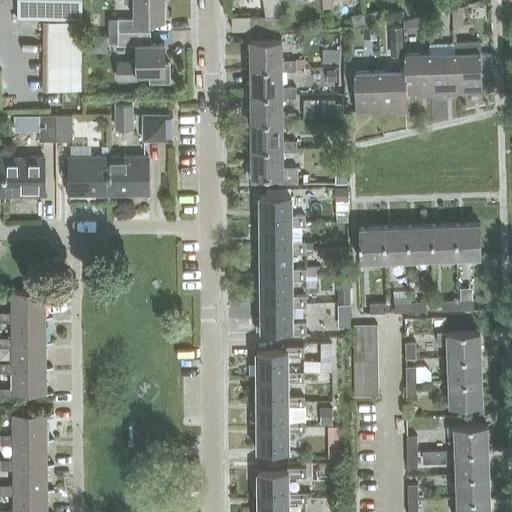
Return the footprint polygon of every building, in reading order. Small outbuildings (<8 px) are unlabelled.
[(81,0),(17,0),(17,19),(82,20),(81,0)] [(162,0),(123,0),(124,2),(134,2),(134,19),(107,19),(108,32),(149,32),(149,19),(163,19),(162,0)] [(281,14),(279,0),(262,0),(265,17),(281,14)] [(333,7),(331,0),(322,0),(324,8),(333,7)] [(364,24),(363,13),(350,15),(352,26),(364,24)] [(260,14),(231,14),(231,30),(282,30),(282,18),(260,18),(260,14)] [(376,39),(375,27),(362,28),(363,40),(376,39)] [(108,43),(117,43),(117,46),(135,46),(135,63),(117,63),(117,79),(135,79),(135,74),(146,74),(146,83),(169,83),(168,64),(163,64),(163,45),(149,45),(149,32),(108,32),(108,43)] [(281,67),(281,71),(294,71),(294,61),(280,61),(280,41),(249,41),(249,56),(244,56),(245,68),(249,68),(281,67)] [(455,93),(455,92),(470,92),(480,92),(480,77),(491,76),(490,53),(479,54),(479,42),(454,43),(455,53),(453,54),(455,93)] [(455,93),(453,54),(428,55),(430,94),(430,93),(445,93),(455,93)] [(430,94),(428,55),(403,56),(404,71),(405,94),(419,94),(430,94)] [(281,94),(281,99),(295,98),(295,88),(281,88),(281,71),(281,67),(249,68),(249,83),(245,83),(245,95),(250,95),(281,94)] [(405,94),(404,71),(378,72),(380,111),(381,111),(395,110),(395,111),(406,110),(405,94)] [(380,111),(378,72),(353,73),(355,112),(370,111),(380,111)] [(281,121),(281,125),(295,125),(295,114),(281,114),(281,99),(281,94),(250,95),(250,110),(245,110),(245,122),(250,122),(281,121)] [(302,98),(302,117),(343,117),(343,102),(317,102),(317,98),(302,98)] [(133,128),(133,102),(114,102),(114,128),(133,128)] [(172,140),(172,113),(141,113),(141,141),(172,140)] [(54,115),(55,141),(73,141),(72,114),(54,115)] [(39,141),(55,141),(54,115),(39,115),(39,141)] [(281,152),(295,152),(295,141),(281,141),(281,125),(281,121),(250,122),(250,137),(245,137),(245,149),(250,149),(250,148),(281,148),(281,152)] [(323,136),(336,136),(336,123),(323,123),(323,136)] [(250,148),(250,149),(250,163),(245,163),(245,176),(280,175),(280,179),(295,179),(295,168),(281,168),(281,152),(281,148),(250,148)] [(107,157),(107,194),(147,194),(146,156),(107,157)] [(3,158),(3,195),(43,195),(43,157),(3,158)] [(107,194),(107,157),(67,157),(68,195),(107,194)] [(290,223),(290,227),(304,226),(304,216),(290,216),(290,195),(259,196),(259,211),(254,211),(254,224),(259,224),(290,223)] [(290,250),(290,253),(304,253),(304,242),(290,242),(290,227),(290,223),(259,224),(259,238),(254,238),(254,250),(259,250),(290,250)] [(454,224),(455,257),(479,256),(478,223),(454,224)] [(430,225),(431,258),(455,257),(454,224),(430,225)] [(406,226),(407,259),(431,258),(430,225),(406,226)] [(407,259),(406,226),(382,227),(383,260),(407,259)] [(383,260),(382,227),(358,228),(359,261),(383,260)] [(290,277),(290,280),(304,280),(304,269),(290,269),(290,253),(290,250),(259,250),(259,265),(255,265),(255,277),(259,277),(290,277)] [(291,304),(291,307),(305,307),(305,296),(291,296),(290,280),(290,277),(259,277),(259,291),(254,291),(255,304),(260,304),(291,304)] [(10,317),(44,317),(44,292),(10,292),(10,313),(0,312),(0,322),(10,323),(10,317)] [(456,300),(456,310),(472,310),(472,299),(456,300)] [(456,310),(456,300),(440,300),(440,310),(456,310)] [(393,312),(410,311),(409,301),(393,302),(393,312)] [(425,301),(409,301),(410,311),(426,311),(425,301)] [(386,312),(385,302),(368,302),(368,313),(386,312)] [(260,318),(255,318),(255,331),(259,331),(259,330),(291,330),(291,334),(305,334),(305,307),(291,307),(291,304),(260,304),(260,318)] [(11,343),(44,343),(44,317),(10,317),(10,323),(10,338),(0,338),(0,347),(11,348),(11,343)] [(352,325),(352,337),(377,337),(376,324),(352,325)] [(437,344),(446,344),(447,357),(479,356),(478,332),(436,333),(437,344)] [(352,337),(353,349),(377,349),(377,337),(352,337)] [(415,358),(415,341),(405,341),(405,358),(415,358)] [(11,368),(44,368),(44,343),(11,343),(11,348),(11,363),(0,363),(0,372),(11,373),(11,368)] [(286,376),(286,372),(286,357),(304,357),(303,348),(285,348),(285,351),(255,351),(256,376),(286,376)] [(353,349),(353,361),(377,361),(377,349),(353,349)] [(479,356),(447,357),(447,381),(480,380),(479,356)] [(353,361),(353,373),(377,372),(377,361),(353,361)] [(405,382),(416,382),(415,366),(405,366),(405,382)] [(11,368),(11,373),(11,388),(0,388),(0,397),(13,398),(13,394),(44,394),(44,368),(11,368)] [(286,376),(256,376),(256,401),(286,401),(286,397),(286,382),(303,382),(303,372),(286,372),(286,376)] [(353,373),(353,385),(378,384),(377,372),(353,373)] [(480,380),(447,381),(448,405),(481,404),(480,380)] [(416,398),(416,382),(405,382),(405,398),(416,398)] [(378,396),(378,384),(353,385),(354,396),(378,396)] [(286,401),(256,401),(256,426),(287,426),(287,422),(286,406),(303,406),(303,397),(286,397),(286,401)] [(11,440),(45,440),(45,414),(11,414),(11,435),(0,434),(0,444),(11,445),(11,440)] [(287,426),(256,426),(256,451),(287,451),(287,431),(303,431),(303,422),(287,422),(287,426)] [(453,434),(454,450),(487,449),(486,424),(446,426),(446,434),(453,434)] [(406,452),(416,452),(416,436),(406,436),(406,452)] [(12,465),(45,465),(45,440),(11,440),(11,445),(12,460),(0,460),(0,470),(12,470),(12,465)] [(487,473),(487,449),(454,450),(454,474),(487,473)] [(446,462),(445,450),(421,450),(422,463),(446,462)] [(417,468),(416,452),(406,452),(407,468),(417,468)] [(12,491),(45,490),(45,465),(12,465),(12,470),(12,485),(0,485),(0,495),(12,495),(12,491)] [(287,497),(287,493),(287,477),(305,477),(305,468),(286,468),(286,471),(256,471),(257,497),(287,497)] [(488,497),(487,473),(454,474),(455,498),(488,497)] [(407,500),(418,500),(417,484),(407,484),(407,500)] [(45,511),(45,490),(12,491),(12,495),(12,510),(0,510),(0,511),(45,511)] [(287,511),(287,502),(305,502),(305,493),(287,493),(287,497),(257,497),(256,511),(287,511)] [(488,511),(488,497),(455,498),(455,511),(488,511)] [(418,511),(418,500),(407,500),(407,511),(418,511)]
